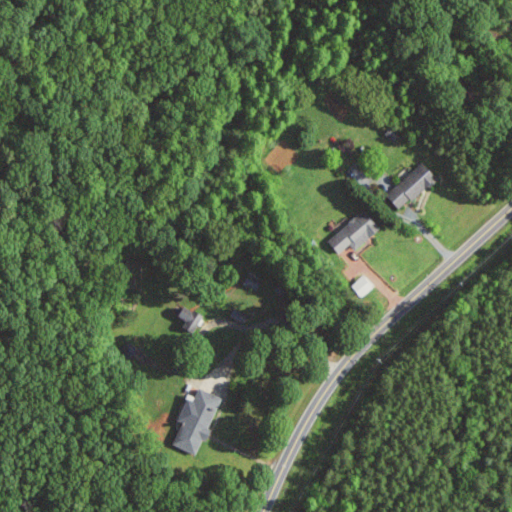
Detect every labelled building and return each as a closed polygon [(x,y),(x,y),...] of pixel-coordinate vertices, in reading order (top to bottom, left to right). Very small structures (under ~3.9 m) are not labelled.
[(439,177),(425,161),(388,194),(402,210),(439,177)] [(383,224),(364,206),(330,242),(341,252),(350,243),(358,250),(383,224)] [(361,297),(375,286),(366,274),(352,285),(361,297)] [(187,319),(184,327),(196,331),(203,313),(185,306),(181,317),(187,319)] [(246,322),(250,315),(236,307),(232,315),(246,322)] [(223,397),(201,388),(195,400),(189,398),(180,419),(184,421),(175,444),(197,453),(203,438),(208,440),(213,429),(210,428),(223,397)]
